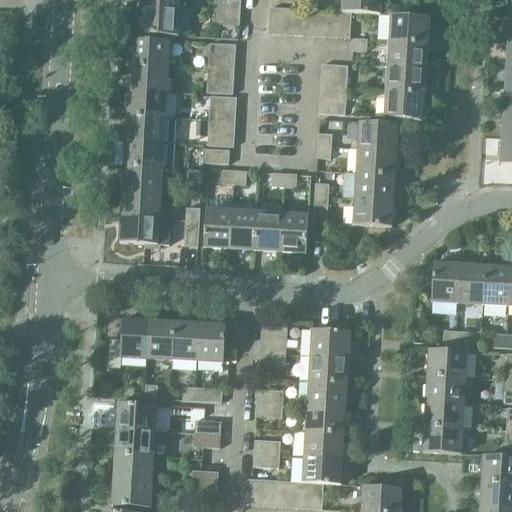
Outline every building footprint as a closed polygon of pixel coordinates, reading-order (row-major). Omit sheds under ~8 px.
[(141,0),(141,10),(179,13),(180,0),(141,0)] [(381,0),(343,0),(342,15),(351,15),(380,17),(381,0)] [(215,2),(214,15),(240,17),(241,3),(215,2)] [(179,13),(141,10),(140,37),(178,39),(179,13)] [(280,37),(282,11),(270,10),(269,36),(280,37)] [(282,11),(280,37),(291,38),(293,12),(282,11)] [(304,12),(293,12),(291,38),(303,38),(304,12)] [(303,38),(314,39),(315,13),(304,12),(303,38)] [(315,13),(314,39),(325,40),(327,14),(315,13)] [(338,14),(327,14),(325,40),(337,40),(338,14)] [(351,15),(342,15),(338,14),(337,40),(350,41),(351,15)] [(240,17),(214,15),(213,28),(239,30),(240,17)] [(391,18),(389,44),(428,46),(429,20),(391,18)] [(353,55),(366,55),(366,42),(354,41),(353,55)] [(131,42),(130,68),(168,70),(180,71),(181,61),(169,58),(169,44),(131,42)] [(389,44),(388,69),(426,71),(428,46),(389,44)] [(209,59),(235,61),(235,48),(209,46),(209,59)] [(234,72),(235,61),(209,59),(208,71),(234,72)] [(347,82),(348,69),(322,67),(321,80),(347,82)] [(130,68),(128,93),(166,95),(168,70),(130,68)] [(426,71),(388,69),(386,94),(424,97),(426,71)] [(233,84),(234,72),(208,71),(207,82),(233,84)] [(346,93),(347,82),(321,80),(320,92),(346,93)] [(233,97),(233,84),(207,82),(207,95),(233,97)] [(345,105),(346,93),(320,92),(320,103),(345,105)] [(165,121),(166,95),(128,93),(127,118),(165,121)] [(424,97),(386,94),(385,120),(423,123),(424,97)] [(236,114),(236,101),(210,99),(210,112),(236,114)] [(345,118),(345,105),(320,103),(319,116),(345,118)] [(235,125),(236,114),(210,112),(209,124),(235,125)] [(511,116),(504,116),(502,141),(511,141),(511,116)] [(164,146),(165,121),(127,118),(125,144),(164,146)] [(234,137),(235,125),(209,124),(208,135),(234,137)] [(360,125),(358,151),(396,153),(398,127),(360,125)] [(233,150),(234,137),(208,135),(207,148),(233,150)] [(318,137),(318,149),(331,150),(332,137),(318,137)] [(511,141),(502,141),(501,167),(511,167),(511,141)] [(162,170),(164,146),(125,144),(124,169),(162,170)] [(317,161),(330,162),(331,150),(318,149),(317,161)] [(358,151),(357,176),(395,178),(396,153),(358,151)] [(228,167),(229,154),(203,152),(202,166),(228,167)] [(124,169),(122,194),(161,196),(162,171),(124,169)] [(188,185),(201,186),(202,173),(188,173),(188,185)] [(221,187),(234,187),(234,174),(222,173),(221,187)] [(234,187),(246,188),(246,175),(234,174),(234,187)] [(272,190),(284,190),(285,177),(272,176),(272,190)] [(395,178),(357,176),(355,201),(393,204),(395,178)] [(285,177),(284,190),(296,191),(297,177),(285,177)] [(314,199),(328,200),(329,187),(315,186),(314,199)] [(122,194),(121,219),(159,221),(161,196),(122,194)] [(314,199),(313,225),(326,226),(328,200),(314,199)] [(393,204),(355,201),(354,227),(392,230),(393,204)] [(186,211),(185,223),(199,224),(200,211),(186,211)] [(203,250),(230,252),(232,214),(206,212),(203,250)] [(230,252),(255,253),(257,215),(232,214),(230,252)] [(255,253),(280,255),(282,217),(257,215),(255,253)] [(282,217),(280,255),(306,256),(308,218),(282,217)] [(159,221),(121,219),(119,245),(158,247),(159,221)] [(184,249),(197,250),(199,224),(185,223),(184,249)] [(431,304),(458,306),(460,268),(434,266),(431,304)] [(458,306),(483,307),(485,269),(460,268),(458,306)] [(483,307),(508,309),(510,271),(485,269),(483,307)] [(121,360),(147,361),(149,323),(123,322),(122,344),(121,360)] [(147,361),(172,363),(174,325),(149,323),(147,361)] [(172,363),(197,364),(200,326),(174,325),(172,363)] [(200,326),(197,364),(223,366),(226,328),(200,326)] [(262,330),(261,343),(286,345),(287,331),(262,330)] [(312,333),(310,359),(348,361),(350,335),(312,333)] [(443,347),(455,348),(456,334),(444,334),(443,347)] [(456,334),(455,348),(467,349),(468,335),(456,334)] [(493,350),(505,351),(506,338),(494,337),(493,350)] [(121,360),(122,344),(110,343),(108,370),(120,370),(121,360)] [(261,343),(260,354),(286,356),(286,345),(261,343)] [(429,352),(428,377),(466,381),(467,355),(429,352)] [(286,356),(260,354),(259,367),(285,369),(286,356)] [(310,359),(309,384),(347,386),(348,361),(310,359)] [(426,404),(464,406),(466,381),(427,379),(426,404)] [(309,384),(307,409),(345,412),(347,386),(309,384)] [(145,401),(157,402),(158,388),(145,387),(145,401)] [(196,391),(184,390),(183,403),(195,404),(196,391)] [(222,392),(196,391),(195,404),(221,406),(222,392)] [(258,393),(257,406),(283,408),(284,395),(258,393)] [(425,429),(463,431),(464,406),(426,404),(425,429)] [(155,434),(156,408),(118,406),(117,432),(155,434)] [(283,408),(257,406),(256,420),(282,421),(283,408)] [(307,409),(306,434),(344,437),(345,412),(307,409)] [(194,437),(221,438),(221,425),(195,423),(194,437)] [(463,431),(425,429),(423,455),(461,457),(463,431)] [(153,459),(155,434),(117,432),(115,457),(153,459)] [(304,460),(342,462),(344,437),(306,434),(304,460)] [(194,450),(220,451),(221,438),(194,437),(194,450)] [(255,443),(254,457),(280,458),(280,445),(255,443)] [(115,457),(113,482),(152,484),(153,459),(115,457)] [(254,457),(253,470),(279,472),(280,458),(254,457)] [(482,484),(511,486),(511,459),(484,458),(482,484)] [(342,462),(304,460),(303,486),(310,486),(323,487),(341,488),(342,462)] [(192,487),(218,488),(218,475),(192,474),(192,487)] [(152,484),(113,482),(112,508),(150,511),(152,484)] [(241,508),(252,508),(254,483),(242,482),(241,508)] [(254,483),(252,508),(264,509),(265,483),(254,483)] [(264,509),(275,510),(276,484),(265,483),(264,509)] [(275,510),(286,510),(287,485),(276,484),(275,510)] [(511,486),(482,484),(480,510),(511,511),(511,486)] [(287,485),(286,510),(297,511),(299,486),(287,485)] [(297,511),(309,511),(310,486),(303,486),(299,486),(297,511)] [(310,486),(309,511),(310,511),(321,511),(323,487),(310,486)] [(218,488),(192,487),(191,500),(217,502),(218,488)] [(361,511),(400,511),(401,492),(363,489),(361,511)]
